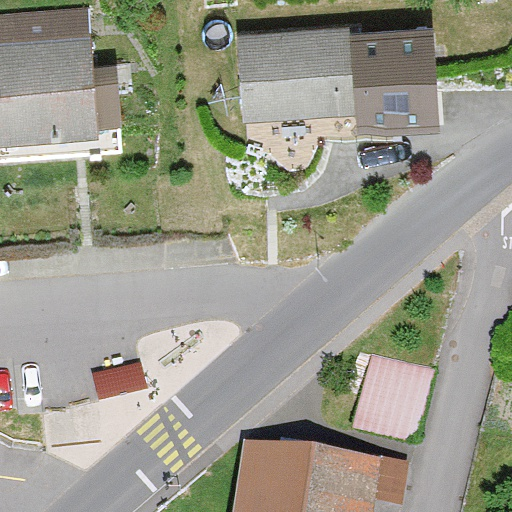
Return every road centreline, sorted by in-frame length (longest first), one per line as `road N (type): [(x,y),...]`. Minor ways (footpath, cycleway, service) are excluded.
road 1 (tertiary): [(511,157),(333,299),(88,511)]
road 2 (residential): [(429,511),(511,190)]
